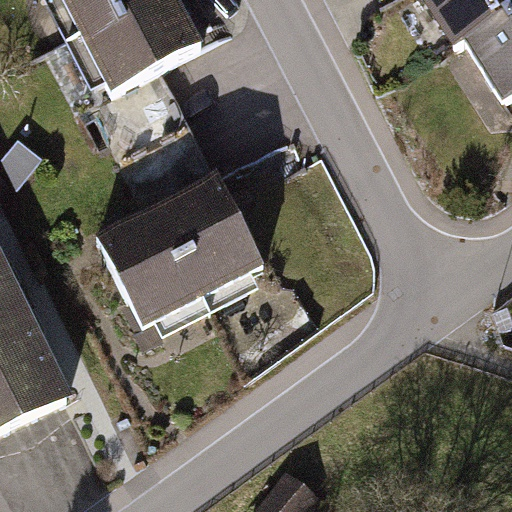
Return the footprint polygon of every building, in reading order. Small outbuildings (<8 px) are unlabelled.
[(173,0),(64,0),(106,85),(195,43),(173,0)] [(511,0),(430,0),(455,37),(467,29),(508,90),(511,86),(511,0)] [(253,258),(207,173),(89,237),(136,322),(253,258)] [(0,440),(68,407),(0,267),(0,440)] [(80,330),(49,343),(81,420),(112,407),(80,330)] [(310,511),(316,505),(288,483),(264,511),(310,511)]
